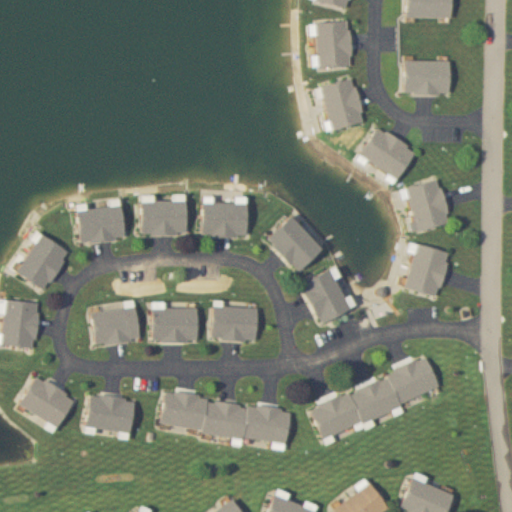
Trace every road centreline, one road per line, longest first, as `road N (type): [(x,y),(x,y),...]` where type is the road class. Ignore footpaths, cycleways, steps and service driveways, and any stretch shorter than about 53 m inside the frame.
road 1 (residential): [(272,367),(300,364),(276,282),(251,262),(113,264),(86,278),(66,313),(68,352),(85,367),(272,367)]
road 2 (residential): [(491,332),(496,0)]
road 3 (residential): [(497,126),(422,121),(392,104),(379,69),(379,0)]
road 4 (residential): [(491,332),(403,331),(300,364)]
road 5 (residential): [(509,511),(491,332)]
